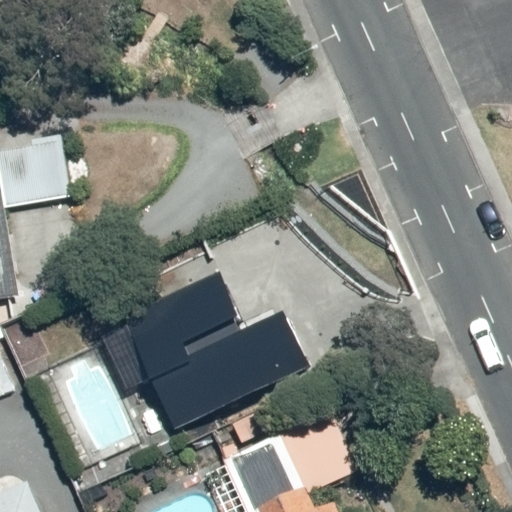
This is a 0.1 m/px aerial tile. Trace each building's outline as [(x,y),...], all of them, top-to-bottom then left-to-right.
[(0,304),(21,302),(0,188),(0,304)] [(224,278),(125,321),(174,432),(314,374),(290,322),(247,340),(224,278)] [(0,401),(27,389),(0,328),(0,401)] [(0,511),(26,511),(17,492),(0,499),(0,511)] [(339,511),(337,507),(325,511),(317,511),(308,494),(270,511),(339,511)]
